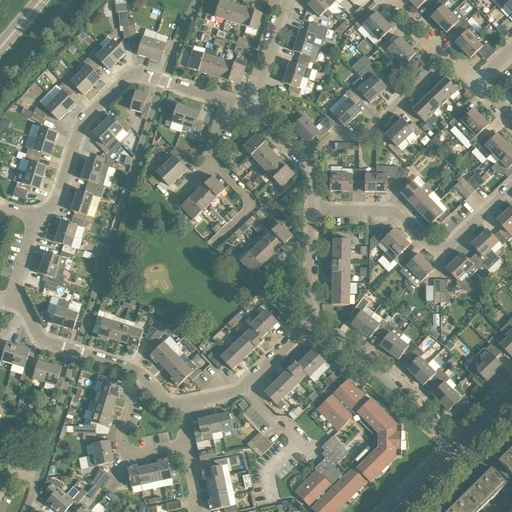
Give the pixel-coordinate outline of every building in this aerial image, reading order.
[(319,18),(324,14),(328,18),(332,15),(327,10),(317,0),(312,0),(307,5),(319,18)] [(317,0),(327,10),(335,3),(333,1),(332,0),(317,0)] [(417,10),(427,0),(411,0),(409,2),(417,10)] [(430,18),(438,26),(455,10),(455,9),(450,14),(443,6),(447,3),(444,0),(440,0),(433,7),(437,11),(430,18)] [(511,0),(510,0),(509,2),(507,0),(501,0),(496,6),(500,10),(504,7),(511,15),(511,14),(511,0)] [(215,18),(225,21),(230,5),(220,1),(215,18)] [(225,21),(236,24),(241,8),(230,5),(225,21)] [(236,24),(246,28),(251,11),(241,8),(236,24)] [(446,34),(453,27),(457,32),(466,23),(464,21),(462,19),(463,18),(455,10),(438,26),(446,34)] [(251,11),(246,28),(257,31),(262,14),(251,11)] [(118,14),(120,28),(122,28),(123,40),(130,39),(127,20),(127,13),(118,14)] [(371,34),(384,21),(376,13),(369,20),(364,15),(354,25),(359,30),(363,25),(371,34)] [(134,19),(127,20),(130,39),(136,39),(134,19)] [(388,41),(384,36),(392,29),(384,21),(371,34),(378,42),(374,46),(379,50),(388,41)] [(457,32),(461,36),(454,43),(462,51),(475,39),(479,35),(467,22),(466,23),(457,32)] [(299,31),(296,42),(319,49),(320,49),(321,47),(322,46),(323,42),(323,41),(327,29),(309,24),(306,34),(299,31)] [(509,35),(500,25),(496,30),(504,39),(509,35)] [(154,41),(143,38),(137,56),(148,59),(154,41)] [(400,38),(393,45),(388,41),(379,50),(383,55),(387,51),(395,59),(408,46),(400,38)] [(482,47),(475,39),(462,51),(470,59),(477,53),(481,57),(490,48),(486,44),(482,47)] [(163,52),(169,54),(172,42),(166,40),(165,45),(154,41),(148,59),(160,63),(163,52)] [(104,49),(117,63),(125,54),(112,41),(104,49)] [(293,52),(300,54),(298,60),(309,63),(314,65),(319,49),(296,42),(293,52)] [(77,51),(72,45),(67,50),(73,56),(77,51)] [(408,46),(395,59),(402,67),(398,71),(403,75),(413,66),(408,61),(416,54),(408,46)] [(203,55),(205,50),(194,47),(193,52),(187,69),(198,73),(203,55)] [(96,68),(101,64),(108,71),(117,63),(104,49),(95,58),(92,54),(87,49),(83,54),(88,59),(96,68)] [(208,76),(214,59),(203,55),(198,73),(208,76)] [(240,86),(245,68),(247,62),(237,58),(234,65),(229,82),(240,86)] [(100,80),(92,72),(96,68),(88,59),(83,63),(86,67),(78,75),(92,88),(100,80)] [(219,79),(224,62),(214,59),(208,76),(219,79)] [(298,60),(296,65),(289,63),(286,73),(307,80),(308,80),(309,80),(312,70),(308,69),(309,63),(298,60)] [(229,82),(234,65),(224,62),(219,79),(229,82)] [(366,83),(378,96),(386,88),(379,81),(384,77),(374,67),(369,71),(374,76),(366,83)] [(299,95),(301,89),(305,90),(307,80),(286,73),(283,84),(290,86),(288,92),(299,95)] [(83,96),(92,88),(78,75),(70,83),(67,79),(62,84),(72,93),(76,89),(83,96)] [(437,86),(449,99),(457,91),(445,79),(437,86)] [(358,101),(363,97),(370,104),(378,96),(366,83),(358,91),(353,87),(349,91),(358,101)] [(75,105),(67,97),(72,93),(62,84),(58,88),(62,91),(53,100),(67,113),(75,105)] [(429,95),(441,107),(449,99),(437,86),(429,95)] [(361,113),(354,105),(358,101),(349,91),(344,95),(348,100),(340,107),(353,120),(361,113)] [(472,96),(468,91),(464,95),(469,100),(472,96)] [(130,110),(141,114),(140,118),(145,120),(149,109),(143,107),(147,96),(136,92),(130,110)] [(429,95),(420,103),(432,115),(441,107),(429,95)] [(317,98),(310,96),(308,102),(315,104),(317,98)] [(53,100),(45,108),(58,122),(67,113),(53,100)] [(432,115),(420,103),(412,111),(424,123),(432,115)] [(183,127),(188,109),(177,105),(174,116),(168,114),(164,126),(170,128),(172,123),(183,127)] [(332,115),(328,111),(324,115),(326,118),(333,125),(338,121),(344,128),(353,120),(340,107),(332,115)] [(21,115),(30,119),(33,114),(24,109),(21,115)] [(33,114),(43,120),(46,115),(36,109),(33,114)] [(188,109),(183,127),(194,130),(192,135),(198,137),(202,125),(196,123),(200,113),(188,109)] [(462,135),(481,117),(473,109),(466,116),(462,111),(459,114),(453,120),(448,124),(453,128),(454,127),(462,135)] [(43,120),(33,114),(30,119),(40,125),(43,120)] [(110,117),(101,125),(114,138),(123,130),(126,133),(131,129),(122,120),(117,125),(110,117)] [(314,137),(319,141),(327,133),(334,126),(333,125),(326,118),(319,124),(323,128),(318,132),(304,117),(292,128),(307,144),(314,137)] [(481,117),(462,135),(469,143),(472,141),(476,145),(486,137),(482,132),(488,126),(481,117)] [(11,121),(2,119),(0,123),(0,127),(7,130),(11,121)] [(401,120),(393,127),(405,140),(413,133),(417,137),(422,133),(413,123),(408,127),(401,120)] [(106,147),(114,138),(101,125),(93,134),(101,141),(96,146),(105,154),(110,150),(106,147)] [(405,140),(393,127),(385,135),(392,143),(387,147),(397,157),(401,152),(397,148),(405,140)] [(57,134),(39,128),(36,139),(54,145),(57,134)] [(497,134),(490,141),(486,137),(476,145),(481,150),(478,152),(486,160),(492,154),(505,142),(497,134)] [(243,148),(250,156),(264,144),(256,136),(243,148)] [(38,159),(40,153),(50,156),(54,145),(36,139),(28,137),(25,148),(28,149),(26,155),(38,159)] [(433,146),(439,141),(435,137),(430,142),(433,146)] [(500,162),(511,150),(505,142),(492,154),(500,162)] [(264,144),(250,156),(258,164),(271,152),(264,144)] [(165,165),(178,179),(186,171),(179,163),(183,159),(174,149),(170,153),(173,157),(165,165)] [(436,153),(430,150),(427,157),(433,160),(436,153)] [(496,166),(504,174),(511,165),(511,150),(500,162),(496,166)] [(271,152),(258,164),(265,172),(279,160),(271,152)] [(47,168),(36,164),(38,159),(26,155),(24,161),(29,162),(28,162),(23,161),(19,171),(25,173),(43,179),(47,168)] [(87,159),(84,170),(106,177),(108,168),(111,169),(114,162),(96,156),(94,161),(87,159)] [(279,160),(265,172),(273,180),(286,167),(279,160)] [(169,187),(178,179),(165,165),(156,173),(153,169),(148,174),(157,183),(161,179),(169,187)] [(286,167),(273,180),(281,188),(294,175),(286,167)] [(399,181),(404,170),(398,167),(393,179),(399,181)] [(341,192),(341,175),(341,168),(330,168),(330,175),(330,192),(341,192)] [(376,176),(376,193),(387,193),(387,168),(376,168),(376,176)] [(80,180),(87,182),(86,188),(103,193),(105,187),(103,186),(106,177),(84,170),(80,180)] [(352,192),(352,183),(358,183),(359,170),(352,170),(352,175),(341,175),(341,192),(352,192)] [(358,183),(365,183),(364,193),(376,193),(376,176),(365,176),(365,170),(359,170),(358,183)] [(404,170),(399,181),(405,184),(410,172),(404,170)] [(43,179),(25,173),(21,184),(17,183),(15,189),(27,193),(29,187),(39,190),(43,179)] [(471,178),(480,187),(489,179),(485,175),(481,179),(475,174),(471,178)] [(456,180),(458,183),(471,196),(475,192),(466,182),(460,176),(456,180)] [(204,185),(217,198),(225,190),(212,177),(204,185)] [(475,192),(480,187),(471,178),(466,182),(475,192)] [(420,190),(412,182),(400,194),(408,202),(420,190)] [(458,183),(454,187),(454,188),(458,191),(466,200),(471,196),(458,183)] [(196,193),(209,206),(217,198),(204,185),(196,193)] [(415,210),(428,198),(433,193),(425,185),(420,190),(408,202),(415,210)] [(93,197),(95,197),(101,199),(103,193),(86,188),(84,193),(77,191),(74,201),(90,207),(93,197)] [(209,206),(196,193),(188,200),(201,213),(209,206)] [(435,206),(428,198),(415,210),(423,217),(435,206)] [(193,221),(201,213),(188,200),(180,208),(193,221)] [(70,212),(74,213),(72,219),(84,222),(92,224),(93,219),(87,216),(90,207),(74,201),(70,212)] [(280,212),(284,208),(279,203),(275,207),(280,212)] [(437,219),(442,223),(451,215),(446,210),(443,214),(435,206),(423,217),(430,226),(437,219)] [(224,221),(213,210),(208,214),(210,216),(211,214),(223,227),(226,224),(224,221)] [(496,221),(502,228),(498,233),(507,242),(511,247),(511,245),(511,222),(504,214),(496,221)] [(72,219),(70,224),(61,222),(57,232),(74,238),(78,227),(82,228),(84,222),(72,219)] [(280,224),(272,232),(284,245),(292,237),(280,224)] [(243,234),(248,229),(244,225),(239,229),(243,234)] [(370,241),(370,253),(382,242),(389,250),(402,238),(394,229),(387,236),(381,230),(370,241)] [(498,233),(494,237),(487,230),(479,238),(491,250),(499,242),(502,246),(507,242),(498,233)] [(54,243),(63,246),(62,252),(74,255),(82,258),(84,253),(82,252),(81,251),(75,249),(71,248),(74,238),(57,232),(54,243)] [(284,245),(272,232),(264,239),(276,252),(284,245)] [(407,257),(403,252),(410,246),(402,238),(389,250),(382,256),(390,264),(393,261),(398,266),(407,257)] [(477,252),(473,257),(487,271),(499,259),(491,250),(479,238),(471,245),(477,252)] [(264,239),(256,247),(269,260),(276,252),(264,239)] [(333,251),(350,251),(350,240),(333,240),(333,251)] [(269,260),(256,247),(248,254),(261,268),(269,260)] [(350,262),(350,251),(333,251),(332,262),(350,262)] [(62,252),(60,258),(45,253),(41,264),(62,270),(66,260),(72,261),(74,255),(62,252)] [(261,268),(248,254),(240,262),(253,275),(261,268)] [(402,270),(405,266),(413,275),(426,263),(418,254),(411,261),(407,257),(398,266),(402,270)] [(482,276),(487,271),(473,257),(469,261),(462,254),(454,262),(466,274),(474,267),(482,276)] [(350,273),(350,262),(332,262),(332,273),(350,273)] [(466,274),(454,262),(445,270),(457,281),(455,283),(457,285),(455,287),(459,291),(464,291),(464,292),(469,292),(472,289),(472,284),(472,281),(466,274)] [(415,288),(421,283),(434,271),(426,263),(413,275),(408,280),(415,288)] [(62,270),(41,264),(38,274),(47,277),(45,283),(57,287),(65,289),(67,283),(60,281),(63,271),(62,270)] [(350,284),(350,273),(332,273),(332,284),(350,284)] [(507,284),(503,279),(499,283),(503,288),(507,284)] [(440,303),(450,303),(450,293),(446,293),(446,281),(440,281),(440,303)] [(55,293),(57,287),(45,283),(43,289),(55,293)] [(349,295),(350,284),(332,284),(332,295),(349,295)] [(349,306),(349,295),(332,295),(332,306),(349,306)] [(350,326),(360,333),(374,314),(366,307),(369,303),(363,298),(361,301),(358,305),(355,309),(351,314),(356,317),(350,326)] [(82,324),(85,312),(79,310),(80,308),(69,304),(67,311),(62,328),(73,331),(76,322),(82,324)] [(150,308),(140,305),(137,314),(142,316),(148,314),(150,308)] [(406,307),(401,313),(406,318),(412,311),(406,307)] [(62,328),(67,311),(57,308),(55,312),(51,324),(62,328)] [(108,339),(113,322),(114,316),(105,313),(99,311),(95,323),(101,325),(97,339),(107,342),(108,339)] [(266,311),(258,318),(270,331),(278,323),(266,311)] [(388,324),(374,314),(360,333),(369,340),(375,332),(380,335),(388,324)] [(258,318),(250,326),(262,338),(270,331),(258,318)] [(108,339),(118,342),(123,326),(113,322),(108,339)] [(152,328),(157,331),(160,326),(153,322),(148,331),(149,332),(152,328)] [(394,329),(388,324),(380,335),(385,339),(379,347),(389,354),(399,340),(403,334),(395,328),(394,329)] [(161,325),(160,326),(157,331),(162,334),(166,328),(161,325)] [(118,342),(127,345),(128,346),(133,329),(123,326),(118,342)] [(244,335),(256,348),(264,340),(262,338),(250,326),(249,327),(251,329),(244,335)] [(145,338),(150,342),(157,331),(152,328),(149,332),(145,338)] [(128,346),(127,345),(127,348),(137,351),(143,332),(133,329),(128,346)] [(156,345),(162,334),(157,331),(150,342),(156,345)] [(236,343),(248,356),(256,348),(244,335),(236,343)] [(499,355),(504,350),(511,358),(511,357),(511,342),(506,336),(505,337),(507,338),(500,346),(495,341),(491,346),(499,355)] [(409,358),(418,348),(411,341),(407,346),(399,340),(389,354),(398,361),(404,353),(409,358)] [(170,350),(164,343),(149,357),(156,364),(158,363),(158,362),(170,350)] [(248,356),(236,343),(228,351),(240,363),(248,356)] [(445,347),(449,351),(454,347),(450,343),(445,347)] [(7,344),(1,361),(12,365),(18,347),(7,344)] [(501,365),(495,359),(499,355),(491,346),(486,350),(489,353),(481,361),(495,375),(499,371),(497,369),(501,365)] [(20,380),(25,382),(29,370),(24,369),(29,351),(18,347),(12,365),(23,368),(20,380)] [(415,378),(427,366),(420,358),(424,354),(418,348),(409,358),(414,362),(407,369),(415,378)] [(165,370),(178,358),(170,350),(158,362),(158,363),(165,370)] [(313,350),(305,358),(317,370),(325,362),(313,350)] [(240,363),(228,351),(220,358),(232,371),(240,363)] [(221,363),(215,356),(212,353),(207,357),(216,368),(221,363)] [(172,378),(185,366),(178,358),(165,370),(172,378)] [(305,358),(298,365),(301,368),(301,369),(307,376),(309,378),(310,377),(317,370),(305,358)] [(481,361),(478,358),(470,365),(466,370),(475,379),(479,375),(487,382),(495,375),(481,361)] [(192,382),(201,373),(190,361),(185,366),(172,378),(170,379),(177,387),(188,377),(192,382)] [(29,370),(25,382),(31,384),(33,379),(44,383),(49,365),(38,362),(35,372),(29,370)] [(300,383),(307,376),(301,369),(301,368),(298,365),(296,363),(288,370),(300,383)] [(49,365),(44,383),(55,386),(53,391),(60,393),(63,381),(58,379),(61,369),(49,365)] [(434,384),(444,374),(439,369),(434,373),(427,366),(415,378),(423,386),(430,379),(434,384)] [(292,391),(300,383),(288,370),(280,378),(292,391)] [(326,380),(331,384),(334,381),(337,378),(333,374),(326,380)] [(440,403),(452,391),(445,384),(449,380),(444,374),(434,384),(439,388),(432,395),(440,403)] [(99,375),(97,381),(103,383),(100,393),(116,398),(116,399),(119,399),(122,389),(109,385),(111,379),(99,375)] [(284,398),(292,391),(280,378),(272,386),(284,398)] [(311,510),(313,511),(336,511),(368,482),(370,484),(397,457),(401,457),(401,426),(397,426),(371,399),(369,401),(348,380),(334,393),(356,415),(357,413),(378,435),(378,448),(357,469),(355,467),(344,477),(311,510)] [(276,406),(284,398),(272,386),(264,393),(272,402),(276,406)] [(457,386),(452,391),(440,403),(448,412),(455,405),(460,409),(469,400),(464,395),(465,394),(457,386)] [(485,395),(479,390),(476,395),(482,399),(485,395)] [(113,408),(116,399),(116,398),(100,393),(96,403),(113,408)] [(317,410),(334,427),(338,432),(352,419),(331,396),(317,410)] [(244,401),(238,405),(243,411),(248,406),(244,401)] [(113,408),(96,403),(93,413),(110,419),(110,418),(113,408)] [(93,413),(90,423),(110,429),(113,419),(110,418),(110,419),(93,413)] [(222,433),(232,430),(229,414),(218,416),(222,433)] [(211,435),(222,433),(218,416),(208,418),(211,435)] [(192,426),(196,443),(212,439),(211,435),(208,418),(205,419),(205,417),(199,418),(199,420),(197,420),(198,424),(192,426)] [(258,449),(259,450),(267,442),(263,437),(259,433),(246,445),(250,449),(258,449)] [(348,454),(332,437),(321,448),(328,455),(314,469),(316,471),(295,493),(308,507),(341,474),(334,468),(348,454)] [(109,441),(92,445),(94,456),(111,452),(109,441)] [(272,446),(267,442),(259,450),(263,454),(272,446)] [(511,475),(511,448),(499,462),(511,475)] [(216,457),(216,455),(214,450),(198,453),(200,461),(216,458),(216,457)] [(94,456),(97,467),(114,463),(111,452),(94,456)] [(226,459),(214,462),(215,468),(201,471),(203,481),(206,480),(223,476),(221,466),(227,465),(226,459)] [(173,486),(179,484),(176,472),(170,473),(167,460),(157,462),(158,464),(162,482),(171,480),(173,486)] [(148,467),(151,484),(162,482),(158,464),(148,467)] [(130,486),(131,488),(141,486),(137,469),(137,466),(127,468),(128,475),(122,477),(125,487),(130,486)] [(141,486),(151,484),(148,467),(137,469),(141,486)] [(492,469),(466,494),(481,510),(507,484),(492,469)] [(102,487),(104,488),(111,478),(99,470),(90,484),(95,486),(101,487),(102,487)] [(208,490),(225,487),(223,476),(206,480),(208,490)] [(121,484),(111,478),(104,488),(113,495),(121,484)] [(54,510),(66,496),(58,489),(61,486),(55,481),(44,493),(50,498),(46,503),(54,510)] [(91,499),(101,487),(95,486),(87,494),(86,496),(91,499)] [(66,496),(54,510),(56,511),(65,511),(73,504),(76,507),(86,496),(87,494),(82,489),(79,492),(73,487),(66,496)] [(228,497),(225,487),(208,490),(210,500),(210,501),(228,497)] [(466,494),(447,511),(478,511),(481,510),(466,494)] [(116,496),(112,501),(112,503),(116,506),(122,499),(116,496)] [(210,501),(210,500),(208,501),(210,511),(224,508),(224,511),(236,511),(237,511),(236,506),(230,507),(228,497),(210,501)] [(167,511),(168,511),(182,509),(180,501),(166,504),(167,511)]
